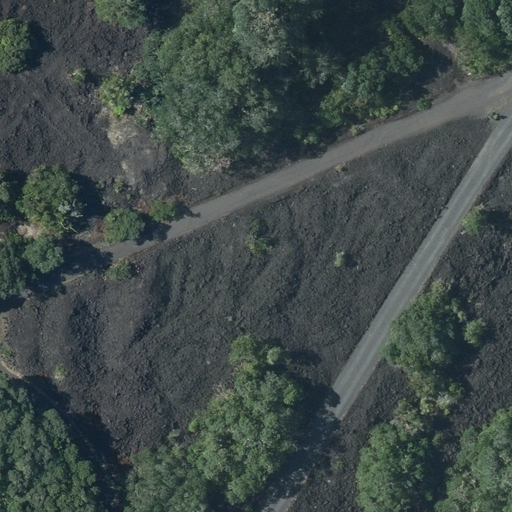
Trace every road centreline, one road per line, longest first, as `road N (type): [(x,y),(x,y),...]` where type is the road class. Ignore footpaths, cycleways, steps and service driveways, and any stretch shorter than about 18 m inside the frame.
road 1 (track): [(0,300),(511,74)]
road 2 (track): [(511,117),(266,511)]
road 3 (track): [(0,367),(41,395),(95,465),(115,511)]
